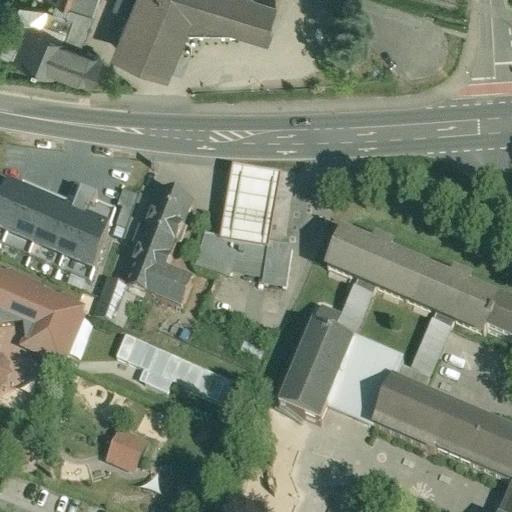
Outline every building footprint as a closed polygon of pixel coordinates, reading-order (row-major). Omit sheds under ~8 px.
[(57,0),(55,5),(69,10),(69,8),(71,0),(57,0)] [(98,0),(71,0),(69,8),(92,16),(98,0)] [(132,0),(111,52),(164,75),(184,31),(190,15),(265,38),(276,2),(269,0),(132,0)] [(66,18),(69,10),(55,5),(52,14),(66,18)] [(33,8),(19,7),(6,40),(5,43),(18,48),(26,26),(41,31),(47,12),(33,8)] [(92,16),(69,8),(69,10),(66,18),(71,20),(65,40),(83,47),(94,17),(92,16)] [(65,40),(71,20),(66,18),(52,14),(47,12),(41,31),(65,40)] [(13,60),(91,89),(104,55),(83,47),(65,40),(41,31),(26,26),(18,48),(13,60)] [(1,55),(13,60),(18,48),(5,43),(1,55)] [(285,179),(236,170),(223,242),(223,245),(237,248),(264,253),(272,254),(272,253),(285,179)] [(0,244),(90,282),(113,228),(110,226),(115,212),(94,204),(96,198),(82,192),(74,211),(0,179),(0,244)] [(196,204),(161,190),(147,227),(141,225),(132,249),(137,251),(125,284),(129,285),(128,289),(132,291),(148,297),(150,298),(149,301),(184,315),(196,282),(170,271),(196,204)] [(455,280),(395,253),(397,247),(379,239),(376,245),(356,237),(345,231),(340,242),(327,272),(358,286),(343,320),(324,312),(282,408),(323,426),(329,413),(438,461),(440,457),(511,488),(511,494),(504,511),(511,511),(511,434),(426,397),(455,329),(487,343),(489,337),(511,347),(511,304),(474,288),(477,281),(458,273),(455,280)] [(223,242),(214,241),(209,274),(265,282),(264,288),(288,292),(294,250),(282,249),(282,254),(272,253),(272,254),(264,253),(263,258),(236,254),(237,248),(223,245),(223,242)] [(0,387),(16,375),(0,354),(0,327),(6,312),(19,318),(16,326),(3,326),(4,346),(23,345),(21,349),(64,367),(89,305),(0,268),(0,387)] [(129,285),(125,284),(111,278),(94,320),(113,327),(128,289),(129,285)] [(148,297),(132,291),(129,296),(145,303),(148,297)] [(237,387),(125,338),(115,360),(149,375),(145,385),(167,395),(171,385),(227,409),(237,387)] [(149,443),(120,430),(106,461),(135,474),(149,443)]
